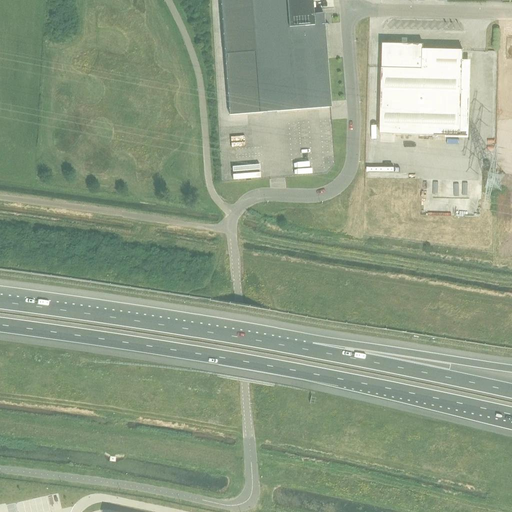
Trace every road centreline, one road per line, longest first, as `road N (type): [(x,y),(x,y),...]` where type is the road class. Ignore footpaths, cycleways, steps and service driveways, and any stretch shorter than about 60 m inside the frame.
road 1 (unclassified): [(345,10),(356,152),(349,174),(311,196),(246,199),(232,217),(251,489)]
road 2 (motorway): [(0,325),(272,366),(511,415)]
road 3 (motorway): [(271,343),(0,301)]
road 4 (motorway): [(511,391),(271,343)]
road 5 (motorway): [(511,367),(313,338),(271,343)]
road 6 (unclassified): [(511,14),(345,10)]
